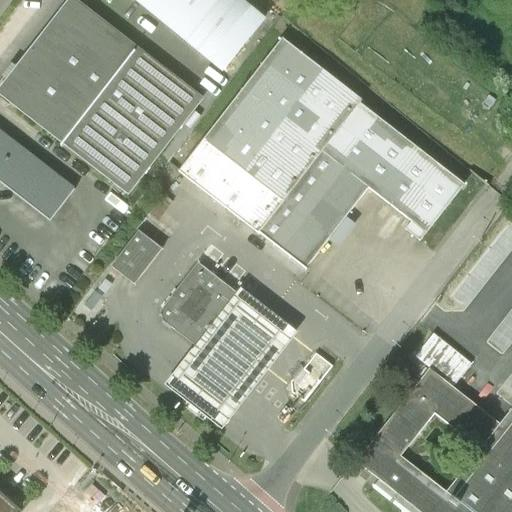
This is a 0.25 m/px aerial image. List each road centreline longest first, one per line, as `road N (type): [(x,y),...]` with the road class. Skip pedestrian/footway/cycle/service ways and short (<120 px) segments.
road 1 (unclassified): [(495,195),(252,511)]
road 2 (primary): [(216,511),(0,315)]
